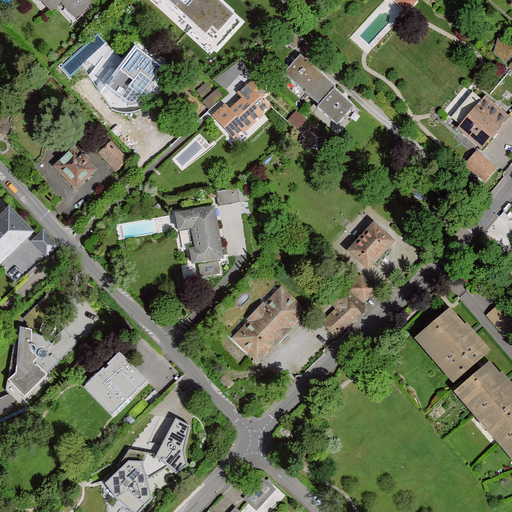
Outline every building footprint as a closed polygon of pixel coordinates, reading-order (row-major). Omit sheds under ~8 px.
[(40,0),(52,13),(62,4),(77,20),(92,6),(93,0),(40,0)] [(163,0),(207,39),(209,37),(217,44),(223,37),(221,36),(238,17),(234,13),(236,10),(224,0),(163,0)] [(412,0),(392,0),(406,13),(415,3),(412,0)] [(284,40),(294,49),(298,44),(304,38),(294,29),(284,40)] [(135,46),(106,84),(128,101),(129,102),(132,102),(136,101),(141,99),(145,96),(148,92),(153,84),(162,68),(135,46)] [(337,126),(353,107),(333,89),(334,87),(300,57),(284,75),(318,105),(316,107),(337,126)] [(243,59),(218,78),(225,87),(250,68),(243,59)] [(265,91),(254,79),(239,92),(243,97),(238,102),(229,110),(225,105),(214,115),(233,137),(242,129),(244,130),(261,114),(252,103),(265,91)] [(211,91),(205,84),(197,91),(203,97),(211,91)] [(223,97),(217,89),(203,102),(209,109),(223,97)] [(472,92),(451,117),(462,126),(459,129),(481,147),(506,117),(485,99),(483,101),(472,92)] [(307,122),(297,112),(288,121),(298,131),(307,122)] [(328,139),(311,122),(300,133),(317,149),(328,139)] [(111,142),(99,152),(115,169),(126,159),(111,142)] [(72,147),(53,166),(75,188),(94,169),(72,147)] [(497,170),(476,153),(465,167),(485,184),(497,170)] [(217,192),(219,206),(240,202),(238,188),(217,192)] [(222,257),(213,207),(176,214),(179,228),(192,226),(196,250),(191,250),(193,263),(199,262),(201,278),(221,274),(218,258),(222,257)] [(0,266),(32,236),(5,208),(0,212),(0,266)] [(375,222),(348,252),(369,271),(396,241),(375,222)] [(45,231),(34,242),(48,256),(59,246),(45,231)] [(361,277),(348,291),(364,304),(376,290),(361,277)] [(280,289),(231,338),(256,363),(305,313),(280,289)] [(361,317),(343,297),(332,307),(337,312),(322,324),(335,339),(361,317)] [(511,318),(501,305),(488,316),(511,343),(511,318)] [(452,310),(418,339),(454,381),(488,352),(452,310)] [(31,331),(20,330),(15,375),(7,383),(22,398),(76,346),(63,332),(50,344),(43,338),(30,336),(31,331)] [(148,382),(121,354),(85,388),(112,416),(148,382)] [(511,388),(491,364),(457,393),(511,456),(511,388)] [(153,386),(163,396),(183,376),(173,367),(153,386)] [(0,414),(19,400),(11,390),(0,398),(0,414)] [(121,462),(124,465),(131,460),(148,460),(153,478),(170,466),(179,473),(191,465),(189,452),(194,425),(178,417),(157,453),(130,448),(121,462)] [(118,501),(131,511),(145,511),(159,498),(153,478),(148,460),(131,460),(124,465),(105,482),(118,501)] [(244,498),(257,511),(276,489),(263,477),(244,498)]
